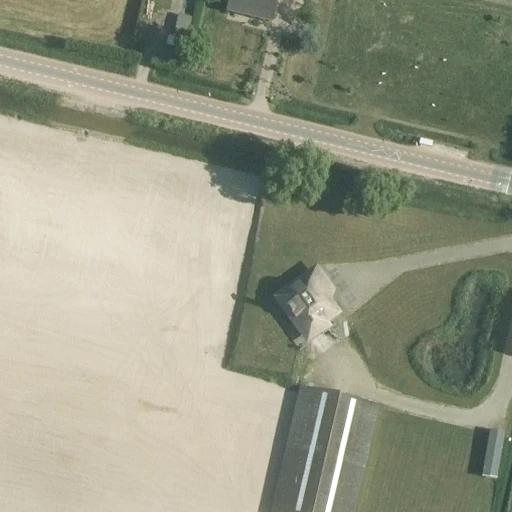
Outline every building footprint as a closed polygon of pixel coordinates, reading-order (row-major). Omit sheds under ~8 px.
[(230,0),(227,13),(228,14),(229,10),(250,15),(249,19),(271,24),(276,0),(230,0)] [(178,16),(173,35),(187,38),(191,19),(178,16)] [(168,38),(165,47),(183,51),(186,42),(168,38)] [(159,51),(157,60),(177,66),(180,56),(159,51)] [(331,290),(319,273),(280,300),(303,332),(321,319),(325,324),(338,314),(327,299),(331,290)] [(271,511),(353,511),(378,407),(300,389),(271,511)]
